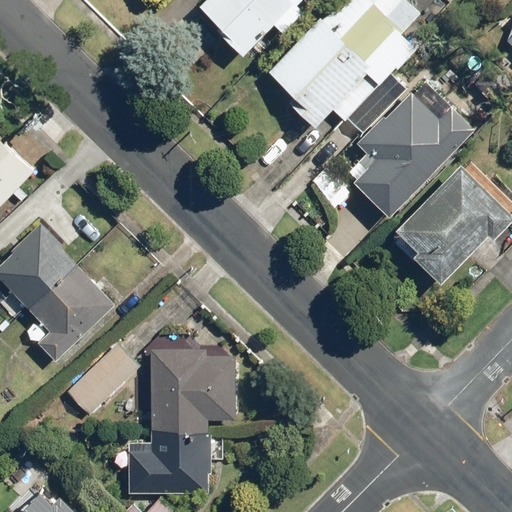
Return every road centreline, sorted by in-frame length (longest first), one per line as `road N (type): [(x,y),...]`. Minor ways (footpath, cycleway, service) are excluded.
road 1 (residential): [(0,6),(426,428)]
road 2 (residential): [(511,341),(426,428)]
